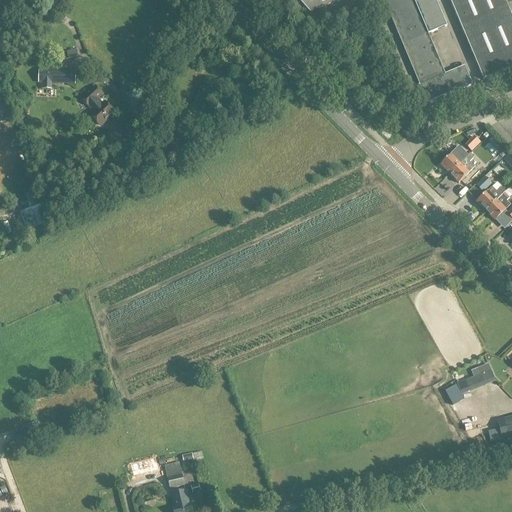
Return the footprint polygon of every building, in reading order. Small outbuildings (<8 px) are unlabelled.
[(445,75),(428,35),(446,27),(435,0),(315,0),(320,9),(341,0),(383,0),(419,85),(418,86),(426,104),(472,85),(464,66),(445,75)] [(511,17),(511,14),(511,13),(511,0),(449,0),(483,81),(511,68),(511,17)] [(63,72),(39,71),(38,83),(62,84),(63,72)] [(102,105),(97,99),(102,94),(95,87),(82,99),(94,113),(91,116),(100,126),(114,113),(104,103),(102,105)] [(6,104),(0,106),(0,120),(11,116),(6,104)] [(458,139),(465,134),(463,130),(455,134),(458,139)] [(468,155),(478,146),(473,142),(464,151),(468,155)] [(440,166),(449,175),(460,164),(451,155),(440,166)] [(458,184),(469,174),(460,164),(449,175),(458,184)] [(485,178),(476,187),(483,194),(492,185),(485,178)] [(487,193),(487,192),(476,203),(485,212),(496,202),(500,197),(504,193),(505,193),(501,189),(497,193),(492,188),(487,193)] [(505,202),(509,198),(504,193),(500,197),(505,202)] [(495,221),(505,211),(496,202),(485,212),(495,221)] [(31,209),(37,228),(50,223),(43,204),(31,209)] [(466,381),(469,388),(484,382),(482,378),(490,375),(488,370),(480,373),(480,375),(466,381)] [(184,462),(188,482),(200,479),(195,459),(184,462)] [(131,466),(134,476),(150,471),(147,461),(131,466)] [(170,489),(184,486),(179,463),(164,467),(170,489)] [(192,511),(190,504),(188,505),(185,492),(171,495),(174,508),(172,509),(173,511),(192,511)]
